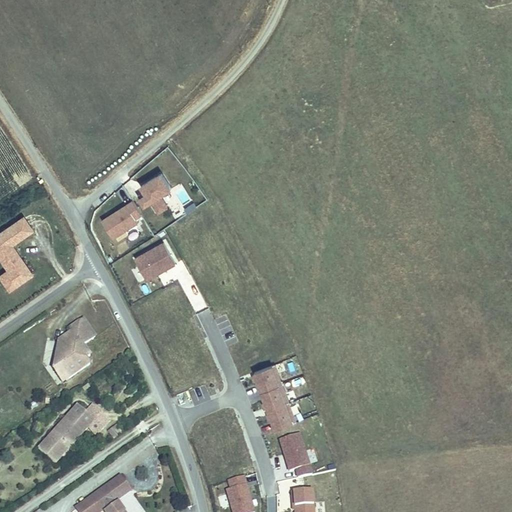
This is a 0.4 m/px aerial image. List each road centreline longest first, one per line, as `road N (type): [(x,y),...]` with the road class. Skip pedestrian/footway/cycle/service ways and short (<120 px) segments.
road 1 (track): [(71,214),(250,60),(283,0)]
road 2 (residential): [(98,263),(0,99)]
road 3 (residential): [(174,421),(98,263)]
